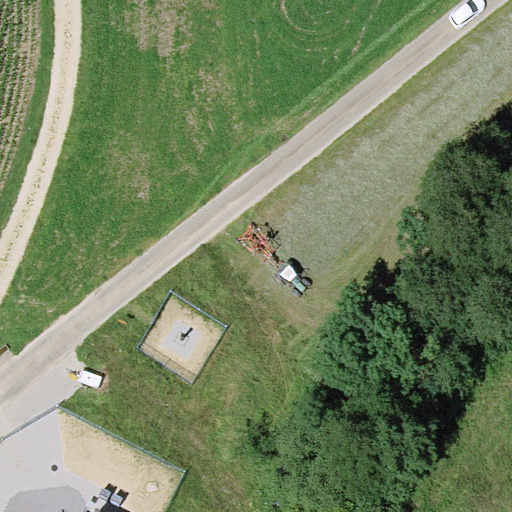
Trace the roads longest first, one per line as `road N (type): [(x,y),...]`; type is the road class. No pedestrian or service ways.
road 1 (unclassified): [(0,393),(505,0)]
road 2 (track): [(0,301),(64,149),(80,0)]
